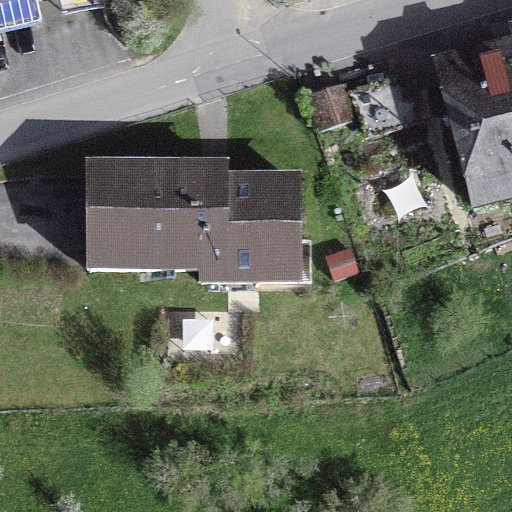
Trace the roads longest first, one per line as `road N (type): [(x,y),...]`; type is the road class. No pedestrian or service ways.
road 1 (residential): [(0,138),(237,60)]
road 2 (residential): [(237,60),(441,0)]
